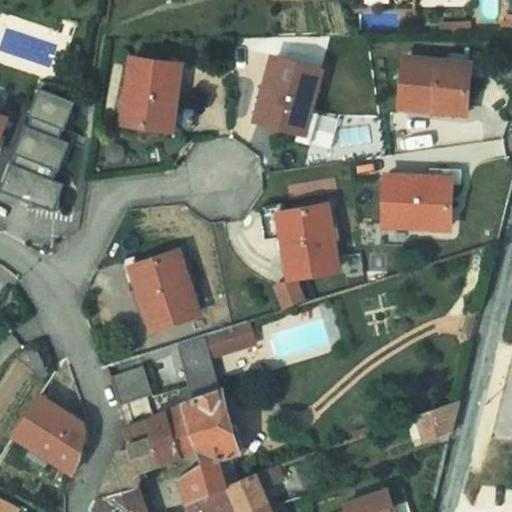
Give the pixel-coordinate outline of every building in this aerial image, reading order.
[(62,18),(57,33),(72,39),(77,24),(62,18)] [(264,98),(259,119),(305,132),(322,70),(276,57),(268,85),(270,86),(267,99),(264,98)] [(128,100),(125,122),(173,128),(181,65),(134,58),(130,87),(133,87),(131,100),(128,100)] [(407,58),(403,105),(432,108),(432,106),(445,107),(445,109),(467,111),(471,64),(407,58)] [(41,87),(29,116),(32,117),(28,126),(60,137),(63,128),(66,129),(76,101),(41,87)] [(0,138),(8,118),(0,114),(0,138)] [(60,171),(71,142),(60,137),(28,126),(26,125),(15,153),(18,154),(14,163),(54,179),(58,170),(60,171)] [(117,146),(112,147),(108,152),(110,158),(114,161),(120,160),(124,155),(122,149),(117,146)] [(55,210),(60,210),(62,190),(65,183),(54,179),(14,163),(12,162),(1,190),(33,202),(33,206),(50,209),(55,211),(55,210)] [(389,175),(387,223),(416,224),(416,222),(429,222),(429,225),(451,225),(453,178),(389,175)] [(335,177),(289,186),(292,200),(338,191),(335,177)] [(328,205),(281,213),(292,276),(339,268),(334,239),(340,239),(337,224),(331,225),(328,205)] [(134,266),(154,327),(199,312),(190,285),(188,286),(184,273),(186,272),(179,251),(134,266)] [(295,280),(278,287),(285,305),(302,299),(295,280)] [(227,327),(234,348),(255,342),(248,320),(227,327)] [(212,355),(234,348),(227,327),(205,334),(206,336),(212,355)] [(206,336),(178,345),(190,385),(180,388),(185,404),(221,390),(212,355),(206,336)] [(112,377),(121,405),(154,394),(144,365),(112,377)] [(181,476),(190,499),(191,501),(227,485),(227,484),(219,457),(232,454),(241,451),(245,444),(240,426),(233,422),(231,422),(221,390),(185,404),(183,404),(200,450),(202,449),(205,461),(181,476)] [(88,425),(40,394),(15,434),(32,446),(52,458),(76,474),(84,458),(89,434),(88,425)] [(459,400),(418,415),(426,442),(451,434),(459,400)] [(200,450),(183,404),(168,410),(184,455),(200,450)] [(149,419),(163,463),(184,455),(168,410),(149,419)] [(97,499),(140,487),(142,476),(141,470),(163,463),(149,419),(124,430),(130,447),(122,449),(110,475),(97,499)] [(373,425),(354,432),(356,438),(375,431),(373,425)] [(52,458),(32,446),(25,458),(45,470),(52,458)] [(232,454),(219,457),(227,484),(230,483),(238,480),(232,454)] [(279,465),(272,468),(277,480),(284,478),(279,465)] [(238,480),(230,483),(242,511),(253,511),(271,505),(263,486),(277,480),(272,468),(258,473),(257,472),(238,480)] [(191,501),(190,499),(186,501),(189,511),(242,511),(230,483),(227,484),(227,485),(191,501)] [(149,511),(140,487),(97,499),(94,506),(94,507),(95,511),(149,511)] [(397,511),(389,489),(346,503),(349,511),(347,511),(397,511)] [(0,511),(17,511),(19,509),(0,499),(0,511)] [(281,511),(278,503),(272,506),(274,511),(281,511)]
